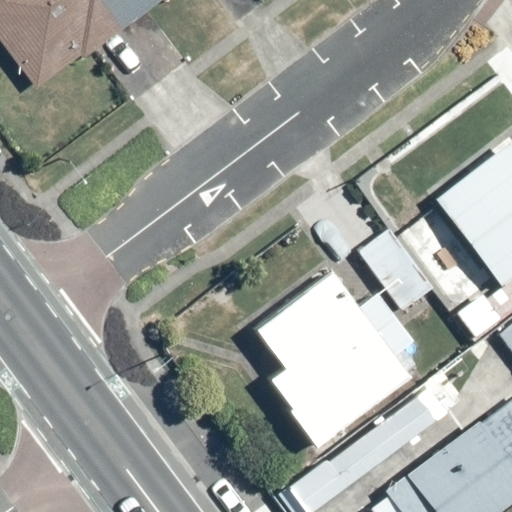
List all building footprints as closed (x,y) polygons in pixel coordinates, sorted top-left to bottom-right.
[(0,0),(0,47),(33,91),(79,56),(82,59),(160,1),(159,0),(0,0)] [(434,200),(500,286),(511,276),(511,148),(509,144),(434,200)] [(316,446),(409,377),(330,272),(253,329),(282,368),(266,380),(316,446)] [(511,319),(494,334),(511,355),(511,319)] [(269,494),(281,511),(304,511),(455,403),(434,374),(269,494)] [(511,397),(385,492),(400,511),(498,511),(511,502),(511,397)]
